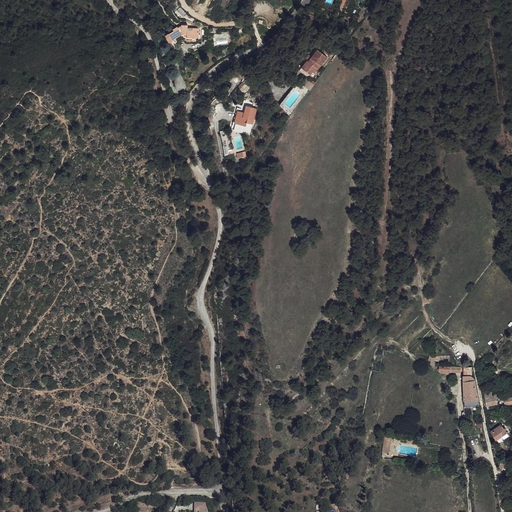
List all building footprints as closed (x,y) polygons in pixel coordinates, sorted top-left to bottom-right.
[(200,35),(199,26),(188,26),(188,24),(181,24),(181,25),(178,27),(177,26),(173,28),(174,29),(165,35),(169,41),(182,35),(181,33),(184,33),(183,31),(188,31),(187,33),(192,32),(193,35),(200,35)] [(325,54),(318,49),(312,56),(309,53),(305,58),(307,59),(299,70),(308,77),(313,71),(315,73),(327,58),(323,55),(325,54)] [(315,84),(309,79),(305,85),(310,90),(315,84)] [(257,108),(246,106),(244,113),(238,111),(234,123),(246,127),(247,123),(252,124),(257,108)] [(472,372),(463,372),(463,377),(465,413),(480,411),(479,402),(472,372)] [(496,390),(485,391),(487,406),(498,404),(496,390)] [(511,395),(503,397),(504,404),(511,402),(511,395)] [(507,433),(502,424),(491,431),(497,439),(507,433)] [(390,453),(391,436),(383,435),(382,452),(390,453)] [(510,461),(509,458),(498,463),(500,466),(510,461)] [(207,511),(203,503),(193,503),(193,511),(195,511),(197,511),(207,511)]
